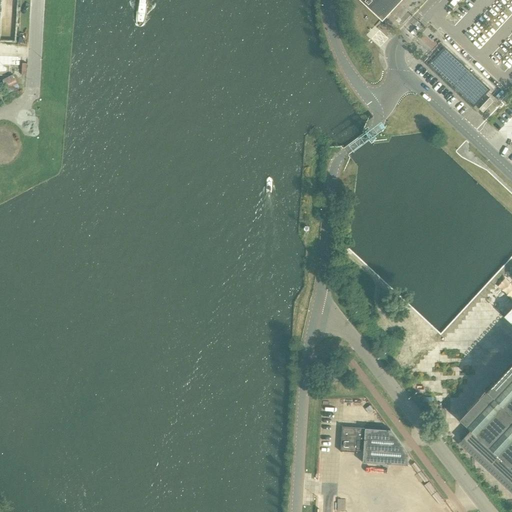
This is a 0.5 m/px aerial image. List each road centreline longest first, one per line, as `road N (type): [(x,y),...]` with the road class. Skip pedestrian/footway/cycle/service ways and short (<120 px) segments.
road 1 (unclassified): [(489,511),(363,351),(314,314)]
road 2 (unclassified): [(314,314),(335,162),(375,127),(375,106)]
road 3 (unclassified): [(295,511),(314,314)]
road 4 (unclassified): [(511,173),(413,82),(398,79)]
